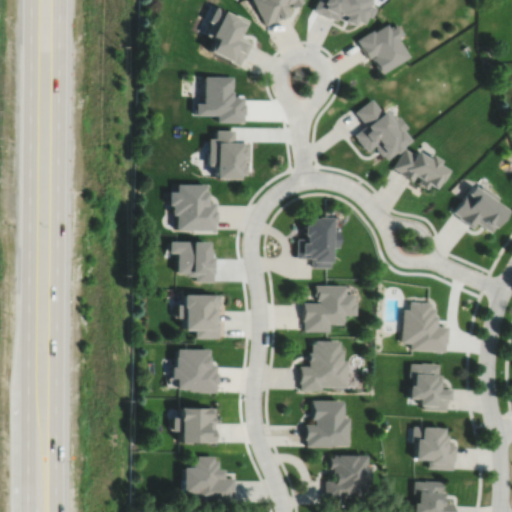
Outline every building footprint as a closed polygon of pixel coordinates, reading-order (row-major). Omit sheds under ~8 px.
[(246,0),(261,26),(269,22),(269,23),(286,14),(281,5),(284,3),(286,9),(297,3),(295,0),(246,0)] [(313,0),(308,10),(315,14),(314,15),(323,20),(324,18),(331,22),(333,19),(337,21),(336,22),(346,27),(348,23),(355,26),(359,18),(361,20),(366,11),(359,7),(362,0),(313,0)] [(208,9),(201,23),(205,25),(199,36),(202,38),(202,39),(207,42),(204,49),(203,49),(201,53),(224,64),(225,62),(233,67),(237,59),(239,60),(247,43),(236,38),(243,22),(229,15),(228,19),(218,15),(219,14),(208,9)] [(352,41),(356,47),(355,47),(363,60),(369,56),(370,57),(367,59),(371,66),(370,67),(375,76),(403,58),(392,40),(397,36),(392,27),(385,31),(381,26),(369,33),(367,31),(352,41)] [(198,78),(198,106),(189,106),(189,117),(211,117),(211,124),(239,124),(239,116),(240,116),(240,106),(239,106),(239,98),(228,98),(228,78),(198,78)] [(367,100),(350,113),(361,127),(349,136),(352,140),(359,149),(362,153),(370,147),(372,149),(370,150),(376,158),(378,157),(381,162),(388,156),(389,157),(396,152),(396,151),(407,143),(399,132),(402,130),(393,119),(390,121),(382,111),(378,114),(367,100)] [(230,132),(211,132),(210,141),(203,141),(202,168),(209,168),(209,175),(239,175),(239,168),(237,168),(237,163),(244,163),(245,144),(230,144),(230,132)] [(401,150),(389,169),(395,173),(396,172),(409,180),(412,174),(417,176),(413,181),(422,187),(425,182),(431,186),(435,179),(436,179),(441,172),(434,167),(436,164),(427,158),(425,162),(412,154),(411,156),(401,150)] [(174,182),(174,190),(166,190),(165,203),(169,203),(169,212),(173,212),(173,228),(210,229),(210,220),(211,220),(211,209),(210,209),(210,201),(202,201),(202,190),(201,190),(201,182),(174,182)] [(470,183),(450,210),(457,215),(456,216),(469,226),(473,221),(486,230),(503,207),(493,199),(496,195),(479,184),(476,187),(470,183)] [(311,214),(311,215),(302,215),(302,222),(298,222),(298,233),(301,233),(300,237),(293,237),(292,257),(307,257),(307,259),(307,266),(325,266),(325,245),(334,245),(334,228),(325,227),(325,214),(311,214)] [(166,239),(166,251),(174,251),(174,271),(180,271),(180,274),(189,274),(189,280),(207,280),(208,272),(209,272),(209,255),(205,255),(205,247),(201,247),(201,239),(183,239),(166,239)] [(309,284),(309,294),(312,294),(312,299),(314,299),(314,301),(298,301),(298,320),(299,320),(299,330),(324,330),(324,322),(337,322),(337,313),(349,313),(349,301),(347,301),(347,292),(339,292),(339,284),(309,284)] [(175,292),(175,305),(176,305),(176,327),(190,327),(190,336),(214,336),(214,321),(212,321),(213,304),(215,304),(215,294),(206,294),(206,293),(175,292)] [(406,301),(405,308),(400,308),(398,341),(408,342),(407,348),(441,350),(442,342),(443,342),(444,325),(433,325),(434,315),(431,315),(431,307),(427,307),(427,302),(406,301)] [(310,339),(310,344),(307,343),(307,351),(303,351),(303,360),(304,360),(304,365),(295,365),(294,382),(296,382),(296,389),(316,389),(316,385),(341,386),(341,359),(336,359),(336,349),(334,349),(334,340),(310,339)] [(173,348),(173,366),(169,366),(169,377),(172,377),(172,387),(182,387),(182,390),(192,390),(192,391),(211,391),(211,383),(212,383),(212,372),(211,372),(211,363),(204,363),(204,348),(173,348)] [(406,362),(405,375),(409,376),(409,384),(405,384),(405,397),(415,397),(415,404),(420,404),(420,409),(442,410),(443,401),(445,402),(446,385),(434,384),(435,382),(437,382),(437,374),(434,373),(434,363),(417,362),(417,363),(406,362)] [(306,399),(305,409),(306,409),(306,418),(310,418),(309,423),(300,423),(300,438),(301,438),(301,446),(325,446),(325,444),(342,445),(342,417),(337,417),(337,407),(336,407),(337,399),(306,399)] [(171,406),(171,416),(170,416),(170,430),(172,430),(172,441),(210,442),(210,428),(209,428),(209,423),(211,423),(211,415),(209,415),(209,407),(171,406)] [(409,425),(408,440),(412,441),(411,458),(425,459),(425,467),(449,469),(450,461),(451,461),(452,444),(445,444),(445,434),(438,434),(439,427),(409,425)] [(328,454),(328,457),(324,457),(324,468),(328,468),(328,473),(330,473),(330,480),(320,480),(320,496),(356,496),(356,492),(362,492),(362,483),(364,483),(365,465),(361,465),(362,454),(328,454)] [(177,467),(177,491),(190,491),(190,500),(229,501),(229,477),(219,477),(219,469),(213,469),(213,461),(209,461),(209,456),(191,456),(191,460),(187,460),(187,467),(177,467)] [(410,480),(410,492),(414,492),(413,503),(409,502),(409,511),(448,511),(449,503),(438,502),(438,499),(440,499),(441,491),(437,491),(438,481),(421,480),(421,481),(410,480)]
